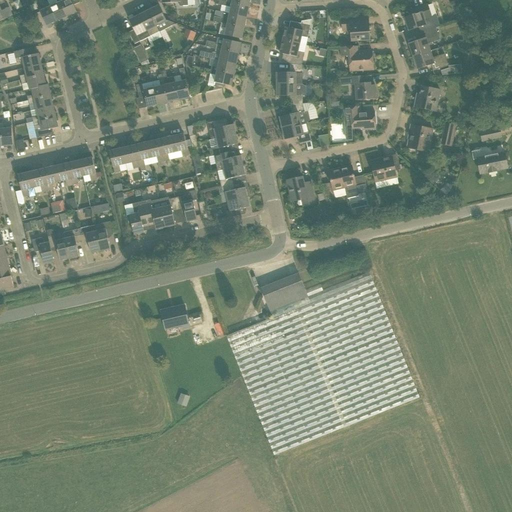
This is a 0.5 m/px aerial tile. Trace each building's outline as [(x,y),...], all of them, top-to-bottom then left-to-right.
[(0,0),(0,21),(12,16),(9,8),(2,11),(0,5),(0,4),(5,2),(3,0),(0,0)] [(71,15),(77,12),(74,5),(80,2),(78,0),(56,0),(58,3),(60,2),(68,19),(72,17),(71,15)] [(249,8),(249,7),(218,0),(215,0),(215,4),(230,7),(229,14),(247,17),(249,9),(250,9),(249,8)] [(64,21),(68,19),(60,2),(58,3),(51,6),(57,21),(62,18),(64,21)] [(42,3),(38,5),(48,28),(53,26),(52,23),(57,21),(51,6),(44,9),(42,3)] [(409,30),(419,27),(423,26),(424,31),(424,32),(436,28),(440,27),(436,15),(432,16),(428,4),(412,9),(414,14),(405,17),(409,30)] [(167,21),(163,14),(159,5),(151,9),(150,8),(150,10),(149,10),(159,31),(163,30),(160,25),(167,21)] [(159,32),(159,31),(149,10),(148,11),(147,10),(146,10),(147,11),(139,15),(150,36),(153,42),(162,37),(159,32)] [(247,17),(229,14),(225,13),(224,17),(214,15),(213,21),(221,23),(244,28),(245,26),(246,27),(246,26),(245,26),(247,17)] [(140,41),(144,39),(147,37),(150,36),(139,15),(129,20),(134,30),(129,32),(135,44),(140,41)] [(342,20),(343,30),(343,32),(351,31),(351,41),(370,39),(369,25),(362,25),(362,18),(342,20)] [(291,28),(286,27),(283,40),(298,43),(300,36),(308,38),(312,19),(307,20),(302,21),(301,23),(293,22),(291,28)] [(224,35),(232,37),(242,39),(244,30),(245,30),(244,29),(244,28),(221,23),(220,27),(226,28),(224,35)] [(423,39),(419,40),(409,44),(413,56),(431,51),(429,43),(440,40),(436,28),(424,32),(424,31),(421,33),(423,39)] [(183,37),(193,41),(196,33),(186,29),(183,37)] [(241,43),(212,37),(211,41),(207,41),(206,46),(216,48),(216,49),(239,54),(239,53),(240,54),(240,53),(239,52),(241,43)] [(290,64),(302,65),(302,64),(304,53),(297,51),(298,43),(283,40),(280,53),(286,54),(284,62),(283,62),(283,63),(290,64)] [(373,51),(360,52),(360,46),(354,46),(346,46),(346,47),(340,47),(341,57),(348,56),(349,66),(350,72),(358,71),(359,75),(365,75),(365,70),(374,69),(373,51)] [(39,53),(34,54),(33,55),(31,48),(15,52),(17,63),(23,62),(25,68),(41,64),(40,58),(41,58),(41,57),(40,58),(39,53)] [(236,64),(239,54),(216,49),(215,52),(213,52),(212,53),(201,51),(200,56),(218,60),(236,64)] [(418,69),(427,66),(431,64),(433,71),(449,66),(445,54),(433,57),(431,51),(413,56),(418,69)] [(148,60),(145,54),(138,58),(141,64),(148,60)] [(187,56),(185,64),(192,66),(194,57),(187,56)] [(218,60),(217,67),(211,66),(210,69),(234,74),(234,73),(236,74),(236,72),(235,72),(236,64),(218,60)] [(43,70),(41,64),(25,68),(26,75),(20,76),(21,80),(44,75),(43,71),(44,70),(43,70)] [(277,84),(295,84),(295,73),(302,73),(302,65),(290,64),(290,73),(277,73),(277,84)] [(215,82),(224,84),(232,86),(234,77),(235,77),(234,76),(234,74),(210,69),(210,70),(207,69),(206,73),(210,74),(207,86),(214,87),(215,82)] [(171,102),(179,100),(174,76),(167,78),(165,70),(161,71),(162,74),(163,74),(169,102),(170,102),(170,103),(171,103),(171,102)] [(190,97),(188,87),(184,71),(180,72),(181,75),(174,76),(179,100),(188,98),(188,99),(189,99),(188,98),(190,97)] [(167,102),(169,102),(163,74),(162,74),(158,75),(161,85),(154,87),(158,105),(167,103),(167,104),(168,104),(167,102)] [(44,75),(21,80),(22,84),(24,84),(25,90),(30,89),(46,85),(45,79),(46,79),(46,78),(45,79),(44,75)] [(366,75),(356,76),(351,76),(352,85),(355,85),(356,100),(376,99),(375,85),(371,85),(371,83),(366,83),(366,75)] [(0,78),(2,85),(8,83),(7,76),(0,77),(0,78)] [(213,91),(223,89),(224,84),(215,82),(214,87),(213,91)] [(27,96),(28,101),(51,95),(50,91),(52,91),(51,90),(50,90),(48,84),(46,85),(30,89),(31,90),(32,90),(33,95),(27,96)] [(136,85),(139,98),(145,97),(147,107),(158,105),(154,87),(143,89),(142,84),(136,85)] [(277,96),(287,96),(290,96),(290,105),(303,104),(302,95),(306,95),(306,86),(303,84),(295,84),(277,84),(277,96)] [(414,107),(424,109),(436,111),(441,90),(422,86),(420,94),(417,93),(417,96),(416,96),(417,96),(416,98),(414,107)] [(28,101),(29,105),(31,111),(36,110),(37,110),(54,106),(52,100),(54,99),(52,99),(51,95),(28,101)] [(292,114),(289,115),(279,117),(282,129),(307,123),(307,122),(310,120),(308,111),(305,111),(303,104),(290,105),(292,114)] [(31,111),(32,118),(33,121),(56,116),(55,112),(57,112),(56,111),(55,112),(54,106),(37,110),(36,110),(31,111)] [(375,111),(361,112),(360,106),(356,106),(348,106),(348,107),(344,107),(345,116),(351,116),(352,129),(362,128),(362,130),(376,129),(375,111)] [(57,120),(56,116),(33,121),(33,122),(28,123),(26,124),(30,140),(38,138),(54,134),(53,128),(59,127),(57,121),(59,121),(58,120),(57,120)] [(228,125),(226,118),(212,122),(216,138),(236,134),(234,124),(228,125)] [(4,122),(1,123),(3,146),(4,146),(4,147),(5,147),(5,146),(14,145),(12,128),(5,128),(4,122)] [(478,123),(479,132),(481,141),(501,137),(499,127),(486,130),(485,122),(478,123)] [(285,139),(292,138),(298,136),(299,144),(312,141),(307,123),(282,129),(285,139)] [(445,123),(441,145),(452,147),(456,125),(445,123)] [(407,148),(417,150),(429,152),(433,129),(411,125),(409,135),(409,136),(407,148)] [(189,156),(186,143),(184,134),(172,137),(175,152),(182,151),(183,157),(189,156)] [(216,138),(217,144),(214,148),(209,149),(211,156),(214,156),(231,151),(230,146),(238,144),(236,134),(216,138)] [(190,136),(192,146),(192,148),(199,147),(196,135),(190,136)] [(159,139),(164,162),(170,160),(168,154),(175,152),(172,137),(159,139)] [(157,157),(158,163),(164,162),(159,139),(147,142),(150,159),(157,157)] [(19,151),(25,150),(23,140),(17,141),(19,151)] [(134,145),(139,167),(140,167),(145,165),(144,160),(150,159),(147,142),(134,145)] [(133,168),(139,167),(134,145),(122,148),(126,164),(127,172),(134,170),(133,168)] [(115,173),(121,171),(120,166),(126,164),(122,148),(109,151),(115,173)] [(218,171),(243,165),(241,155),(233,157),(231,151),(214,156),(215,164),(216,164),(218,171)] [(480,174),(489,172),(489,173),(497,171),(497,170),(507,168),(504,153),(477,159),(480,174)] [(371,161),(373,171),(377,189),(398,184),(392,156),(391,156),(392,158),(385,159),(384,158),(371,161)] [(84,176),(90,175),(91,181),(98,179),(92,157),(80,160),(84,176)] [(68,163),(73,185),(79,184),(77,178),(84,176),(80,160),(68,163)] [(67,187),(70,186),(73,185),(68,163),(55,166),(59,182),(65,181),(67,187)] [(246,175),(243,165),(218,171),(221,187),(238,183),(237,177),(246,175)] [(364,175),(354,177),(352,165),(341,168),(347,196),(346,196),(347,199),(359,197),(358,194),(367,192),(364,175)] [(53,184),(59,182),(55,166),(43,169),(48,191),(54,190),(53,184)] [(329,171),(331,183),(322,184),(325,200),(346,196),(347,196),(341,168),(329,171)] [(30,172),(34,188),(35,188),(41,187),(42,192),(42,193),(48,191),(43,169),(30,172)] [(23,196),(25,196),(30,195),(28,189),(34,188),(30,172),(18,175),(22,190),(23,196)] [(303,207),(316,204),(312,185),(305,187),(302,177),(287,180),(292,201),(301,199),(303,207)] [(181,188),(180,181),(172,183),(174,190),(181,188)] [(123,190),(122,183),(114,185),(115,192),(123,190)] [(228,201),(248,197),(245,187),(240,188),(238,183),(221,187),(219,187),(222,203),(228,202),(228,201)] [(446,196),(451,190),(452,191),(453,185),(446,183),(446,185),(440,191),(446,196)] [(184,209),(185,212),(187,222),(197,220),(193,200),(198,199),(196,193),(195,190),(189,192),(189,194),(176,197),(178,210),(184,209)] [(125,201),(123,193),(116,194),(118,203),(125,201)] [(176,225),(173,215),(172,211),(178,210),(176,197),(169,199),(171,205),(161,207),(166,227),(176,225)] [(226,212),(228,218),(246,214),(244,208),(250,207),(248,197),(228,201),(228,202),(230,211),(226,212)] [(71,202),(71,199),(66,200),(68,210),(77,208),(76,201),(71,202)] [(203,201),(198,203),(201,215),(207,214),(205,201),(203,201)] [(110,210),(109,203),(100,205),(102,211),(102,212),(110,210)] [(147,217),(153,216),(156,229),(166,227),(161,207),(151,209),(150,204),(144,205),(147,217)] [(52,207),(54,214),(62,212),(60,205),(52,207)] [(144,232),(142,222),(141,218),(147,217),(144,205),(138,206),(139,212),(130,215),(134,235),(144,232)] [(51,213),(49,207),(40,209),(42,215),(51,213)] [(37,221),(38,228),(45,226),(43,219),(37,221)] [(110,221),(101,224),(95,225),(101,251),(111,249),(107,235),(113,234),(110,221)] [(82,241),(88,239),(91,253),(101,251),(95,225),(79,229),(82,241)] [(52,251),(57,249),(60,260),(70,258),(65,238),(60,239),(59,235),(58,233),(54,234),(53,230),(51,229),(47,230),(49,242),(50,242),(52,251)] [(80,256),(77,246),(76,242),(82,241),(79,229),(70,231),(69,233),(70,237),(65,238),(70,258),(80,256)] [(44,239),(41,238),(32,240),(35,252),(41,251),(44,264),(54,262),(52,251),(50,242),(49,242),(44,243),(44,239)] [(0,256),(0,267),(9,266),(7,255),(0,256)] [(9,266),(0,267),(0,279),(12,276),(13,276),(12,276),(9,266)] [(261,288),(273,318),(227,336),(275,455),(420,398),(372,278),(369,271),(323,290),(320,284),(306,290),(299,273),(261,288)] [(0,290),(14,287),(12,276),(0,279),(0,290)] [(161,311),(166,330),(176,327),(177,330),(182,328),(190,327),(185,305),(161,311)] [(223,342),(210,347),(218,368),(232,363),(223,342)] [(186,407),(190,396),(181,393),(177,403),(186,407)]
